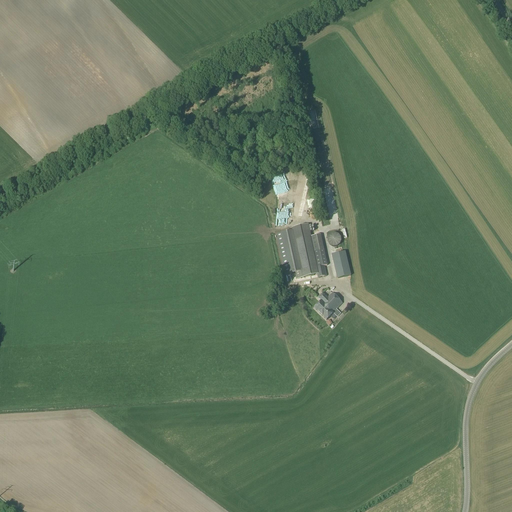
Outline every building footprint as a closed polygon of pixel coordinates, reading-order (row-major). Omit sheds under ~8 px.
[(292,215),(278,215),(278,223),(292,223),(292,215)] [(311,237),(309,225),(293,228),(294,230),(276,234),(285,275),(295,273),(297,280),(306,278),(317,275),(318,278),(327,276),(325,266),(328,266),(324,250),(321,235),(311,237)] [(345,252),(331,256),(337,279),(350,276),(345,252)] [(318,298),(321,302),(314,309),(327,321),(333,314),(337,318),(341,314),(340,314),(336,310),(343,303),(332,293),(328,298),(323,293),(318,298)] [(272,313),(274,304),(269,302),(266,311),(272,313)]
